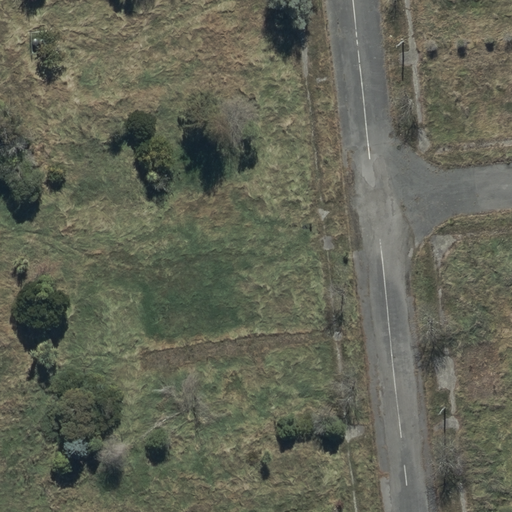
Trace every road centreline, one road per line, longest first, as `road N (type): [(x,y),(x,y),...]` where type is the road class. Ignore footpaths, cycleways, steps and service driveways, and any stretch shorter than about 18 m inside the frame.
road 1 (track): [(409,511),(357,0)]
road 2 (track): [(378,203),(511,188)]
